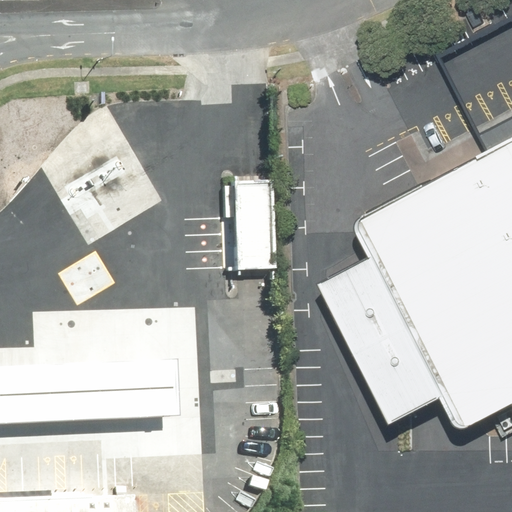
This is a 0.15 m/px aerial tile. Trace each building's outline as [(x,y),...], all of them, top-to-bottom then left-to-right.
[(511,145),(424,192),(387,212),(406,247),(355,274),(425,404),(473,378),(495,419),(511,409),(511,145)] [(385,186),(390,198),(428,181),(422,169),(385,186)] [(270,184),(232,186),(236,269),(274,267),(270,184)] [(0,502),(101,497),(99,452),(187,448),(184,383),(0,391),(0,502)] [(0,511),(131,511),(131,497),(101,497),(0,502),(0,511)]
